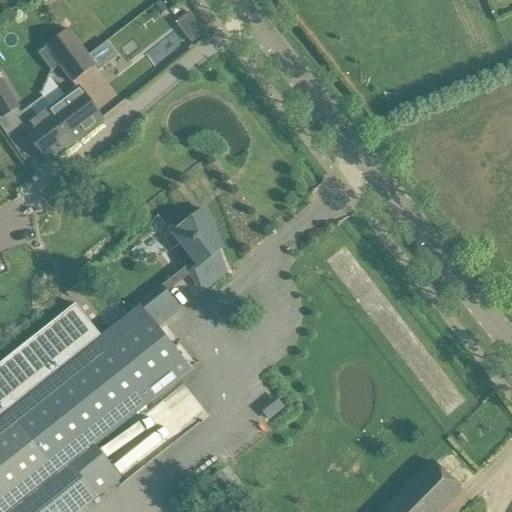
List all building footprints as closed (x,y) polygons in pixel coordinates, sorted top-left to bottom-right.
[(190,42),(202,33),(188,13),(176,21),(190,42)] [(79,50),(68,34),(42,53),(54,69),(61,64),(75,82),(92,69),(79,50)] [(29,106),(21,112),(18,108),(21,106),(0,72),(0,114),(2,117),(0,118),(0,124),(9,138),(22,128),(47,162),(74,142),(49,109),(37,117),(29,106)] [(49,109),(74,142),(100,122),(75,89),(49,109)] [(178,244),(195,267),(193,269),(207,287),(226,272),(213,236),(216,232),(213,222),(202,209),(179,228),(175,226),(170,226),(166,228),(164,232),(163,236),(164,240),(171,250),(178,244)] [(0,511),(78,511),(120,479),(110,466),(94,446),(191,369),(157,326),(179,309),(162,287),(139,305),(100,336),(87,320),(75,304),(0,363),(0,511)] [(267,418),(284,408),(279,400),(262,409),(267,418)] [(439,511),(446,505),(460,491),(431,462),(417,476),(381,511),(439,511)] [(238,490),(221,469),(202,484),(220,505),(238,490)]
